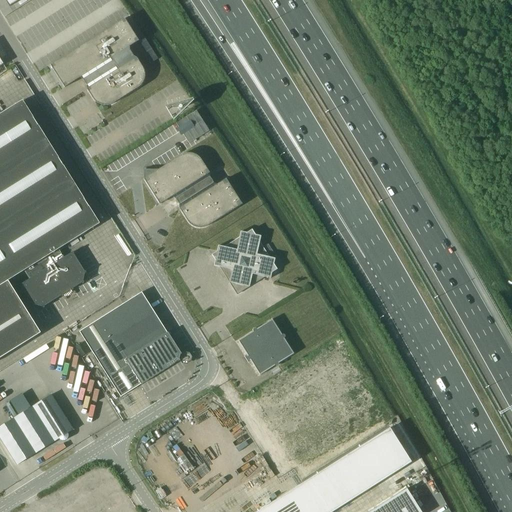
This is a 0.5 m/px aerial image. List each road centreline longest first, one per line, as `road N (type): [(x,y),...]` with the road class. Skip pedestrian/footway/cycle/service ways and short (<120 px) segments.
road 1 (motorway): [(511,381),(431,234),(282,0)]
road 2 (unclassified): [(208,370),(0,26)]
road 3 (motorway): [(194,0),(307,174),(377,251)]
road 4 (motorway): [(223,0),(377,251)]
road 5 (motorway): [(377,251),(511,492)]
road 6 (unknown): [(0,365),(147,263)]
road 7 (unknown): [(0,389),(47,365),(89,453)]
road 8 (unclassified): [(0,509),(107,442)]
road 9 (unclassified): [(107,442),(208,370)]
